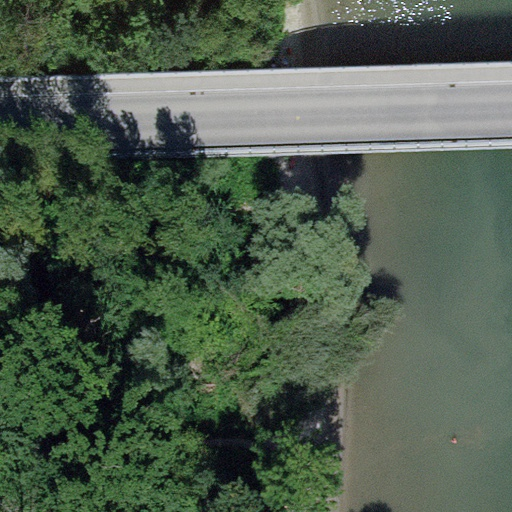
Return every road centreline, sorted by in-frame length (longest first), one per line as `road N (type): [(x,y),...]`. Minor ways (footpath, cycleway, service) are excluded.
road 1 (tertiary): [(511,111),(0,126)]
road 2 (track): [(0,385),(137,443)]
